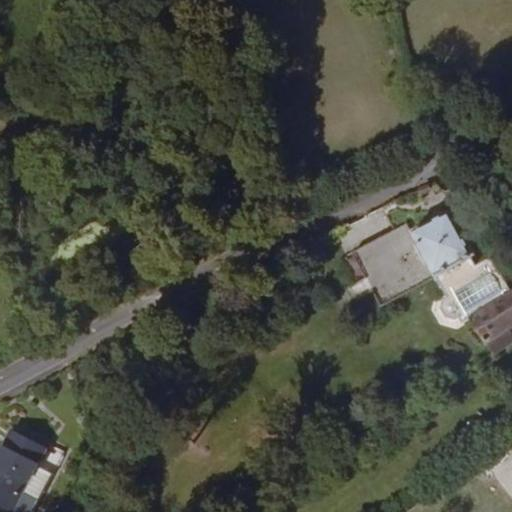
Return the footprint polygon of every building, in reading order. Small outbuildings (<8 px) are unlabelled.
[(480,277),(479,273),(475,265),(478,263),(455,218),(415,238),(412,232),(401,238),(399,235),(354,257),(381,313),(441,285),(447,295),(480,277)] [(479,273),(480,277),(447,295),(449,298),(444,302),(441,315),(449,328),(463,332),(466,330),(511,301),(511,299),(494,272),(486,269),(479,273)] [(511,344),(511,301),(466,330),(486,361),(509,346),(511,344)] [(511,350),(509,346),(486,361),(493,372),(511,360),(511,350)] [(0,467),(0,511),(40,511),(65,467),(17,439),(0,467)]
